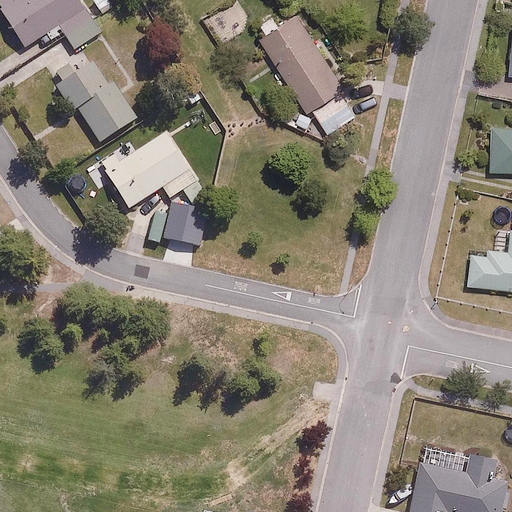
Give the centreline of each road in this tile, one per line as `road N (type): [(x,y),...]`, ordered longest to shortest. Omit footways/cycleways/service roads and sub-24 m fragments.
road 1 (residential): [(381,322),(206,284),(115,275),(43,216),(0,148)]
road 2 (residential): [(451,0),(381,322)]
road 3 (residential): [(377,339),(340,511)]
road 4 (residential): [(511,367),(377,339)]
